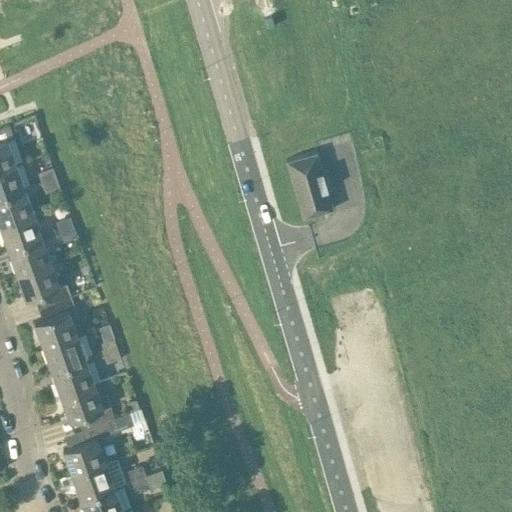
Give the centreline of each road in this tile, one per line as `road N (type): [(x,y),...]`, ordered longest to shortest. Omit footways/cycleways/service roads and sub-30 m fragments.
road 1 (secondary): [(345,511),(196,0)]
road 2 (residential): [(40,503),(0,352)]
